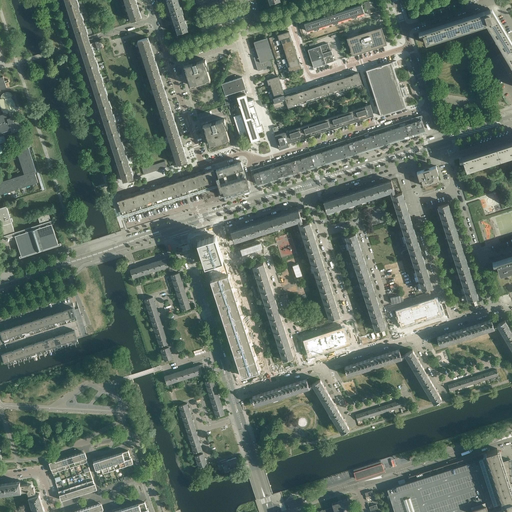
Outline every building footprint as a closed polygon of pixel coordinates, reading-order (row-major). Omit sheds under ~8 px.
[(80,9),(77,3),(76,0),(65,0),(70,12),(80,9)] [(379,10),(375,0),(370,0),(363,2),(364,2),(367,14),(379,10)] [(184,16),(181,10),(179,3),(170,6),(174,20),(184,16)] [(142,18),(137,4),(127,7),(132,21),(142,18)] [(338,21),(352,16),(352,18),(357,16),(357,15),(364,13),(362,5),(304,23),(307,31),(314,29),(314,30),(319,28),(319,27),(333,23),(333,24),(338,22),(338,21)] [(84,23),(82,16),(80,9),(70,12),(74,26),(84,23)] [(511,43),(492,9),(418,33),(419,34),(420,34),(422,33),(426,43),(486,24),(503,52),(504,55),(506,57),(507,60),(509,62),(510,65),(511,67),(511,43)] [(188,30),(186,23),(184,16),(174,20),(178,33),(188,30)] [(95,57),(90,41),(89,38),(84,23),(74,26),(79,41),(85,60),(95,57)] [(378,28),(376,28),(374,29),(370,30),(358,34),(354,36),(352,36),(347,38),(349,44),(350,49),(352,55),(353,55),(358,53),(359,53),(364,51),(364,52),(375,48),(379,47),(380,46),(382,46),(387,44),(385,38),(383,33),(381,27),(378,28)] [(291,36),(289,31),(278,35),(279,40),(291,36)] [(292,41),(291,36),(279,40),(281,44),(292,41)] [(152,51),(148,37),(138,40),(142,54),(152,51)] [(273,58),(271,53),(267,38),(254,42),(255,42),(256,47),(252,48),(255,57),(254,57),(258,71),(273,66),(271,59),(274,58),(273,58)] [(422,53),(427,51),(423,40),(418,42),(422,53)] [(294,45),(292,41),(281,44),(282,49),(294,45)] [(334,61),(332,54),(333,54),(331,50),(331,51),(328,43),(308,50),(314,67),(334,61)] [(295,50),(294,45),(282,49),(284,54),(295,50)] [(296,54),(295,50),(284,54),(285,58),(296,54)] [(157,65),(152,51),(142,54),(147,68),(157,65)] [(298,59),(296,54),(285,58),(287,63),(298,59)] [(99,71),(97,64),(95,57),(85,60),(89,74),(99,71)] [(211,80),(207,69),(209,69),(205,59),(184,66),(187,76),(188,75),(192,86),(211,80)] [(299,64),(298,59),(287,63),(288,67),(299,64)] [(408,95),(405,86),(400,88),(393,67),(398,65),(396,61),(393,62),(392,62),(366,70),(381,116),(406,107),(403,97),(408,95)] [(301,68),(299,64),(288,67),(290,72),(301,68)] [(161,78),(157,65),(147,68),(151,82),(161,78)] [(103,84),(101,77),(99,71),(89,74),(94,87),(103,84)] [(362,85),(358,73),(358,72),(355,73),(354,72),(348,74),(349,76),(340,78),(343,90),(358,85),(359,86),(362,85)] [(280,81),(278,76),(267,80),(268,84),(280,81)] [(256,126),(250,106),(255,104),(253,99),(248,100),(246,93),(245,94),(244,90),(246,89),(242,77),(238,78),(237,78),(238,78),(234,80),(234,79),(234,80),(230,81),(230,80),(230,81),(226,82),(222,83),(225,93),(223,94),(226,102),(225,103),(226,105),(227,105),(227,104),(238,101),(239,104),(240,106),(243,114),(241,115),(241,114),(233,116),(240,137),(249,135),(251,141),(261,138),(260,132),(258,132),(263,130),(261,124),(256,126)] [(166,92),(161,78),(151,82),(156,95),(166,92)] [(343,90),(340,78),(331,81),(330,80),(321,83),(325,96),(343,90)] [(281,85),(280,81),(268,84),(270,89),(281,85)] [(325,96),(321,83),(311,86),(312,87),(303,90),(307,102),(325,96)] [(108,97),(106,91),(103,84),(94,87),(98,100),(108,97)] [(283,90),(281,85),(270,89),(271,93),(283,90)] [(284,94),(283,90),(271,93),(273,98),(284,94)] [(307,102),(303,90),(294,93),(293,92),(287,94),(288,95),(285,96),(287,104),(288,109),(294,107),(293,106),(307,102)] [(12,99),(11,98),(12,96),(13,95),(13,94),(12,94),(12,93),(11,93),(10,92),(9,92),(8,92),(7,92),(6,92),(5,92),(4,93),(3,93),(3,94),(2,94),(2,95),(1,95),(1,96),(1,97),(1,98),(1,99),(0,98),(0,102),(4,114),(6,113),(8,118),(13,116),(13,119),(15,118),(16,117),(17,117),(17,116),(18,115),(18,114),(18,113),(18,112),(17,112),(15,110),(15,109),(15,108),(15,107),(15,106),(15,105),(14,104),(14,103),(14,102),(13,101),(13,100),(12,99)] [(170,106),(166,92),(156,95),(160,109),(170,106)] [(287,104),(285,96),(284,94),(273,98),(272,98),(275,108),(276,108),(276,109),(281,107),(280,106),(287,104)] [(112,111),(110,104),(108,97),(98,100),(102,114),(112,111)] [(292,140),(360,118),(373,114),(370,104),(289,130),(289,131),(285,132),(275,135),(279,149),(289,146),(288,142),(292,140)] [(174,119),(170,106),(160,109),(164,123),(174,119)] [(116,124),(114,117),(112,111),(102,114),(107,127),(116,124)] [(1,136),(0,133),(11,129),(12,132),(21,129),(18,120),(14,121),(13,119),(13,116),(8,118),(6,113),(4,114),(0,114),(0,153),(3,153),(1,147),(4,146),(3,143),(7,142),(4,135),(1,136)] [(425,130),(422,120),(420,116),(415,117),(419,132),(425,130)] [(419,132),(415,117),(405,121),(409,135),(419,132)] [(230,139),(226,128),(228,128),(224,118),(203,125),(206,135),(207,135),(211,145),(230,139)] [(179,133),(174,119),(164,123),(169,136),(179,133)] [(409,135),(405,121),(399,122),(404,137),(409,135)] [(404,137),(399,122),(383,127),(388,142),(404,137)] [(121,137),(118,131),(116,124),(107,127),(111,140),(121,137)] [(388,142),(383,127),(378,129),(383,143),(388,142)] [(383,143),(378,129),(373,131),(378,145),(383,143)] [(378,145),(373,131),(368,133),(369,135),(364,137),(363,134),(352,138),(357,152),(366,149),(367,148),(378,145)] [(183,147),(179,133),(169,136),(173,150),(183,147)] [(125,151),(123,144),(121,137),(111,140),(115,154),(125,151)] [(357,152),(352,138),(347,139),(351,154),(357,152)] [(351,154),(347,139),(341,141),(346,155),(351,154)] [(346,155),(341,141),(331,144),(336,159),(346,155)] [(511,143),(463,159),(466,170),(511,154),(511,143)] [(29,153),(27,148),(29,147),(28,144),(23,145),(24,148),(17,151),(19,156),(29,153)] [(336,159),(331,144),(326,146),(330,160),(336,159)] [(330,160),(326,146),(321,148),(325,162),(330,160)] [(187,160),(183,147),(173,150),(177,164),(187,160)] [(325,162),(321,148),(315,149),(320,164),(325,162)] [(320,164),(315,149),(310,151),(311,154),(306,155),(305,153),(300,154),(304,169),(315,165),(317,165),(320,164)] [(129,164),(127,157),(125,151),(115,154),(119,167),(129,164)] [(31,159),(29,153),(19,156),(21,162),(31,159)] [(304,169),(300,154),(294,156),(299,170),(304,169)] [(299,170),(294,156),(289,158),(294,172),(299,170)] [(294,172),(289,158),(279,161),(283,175),(294,172)] [(33,165),(31,159),(21,162),(22,168),(33,165)] [(250,189),(241,161),(214,170),(218,184),(219,187),(222,195),(224,194),(225,197),(250,189)] [(283,175),(279,161),(274,163),(278,177),(283,175)] [(278,177),(274,163),(268,164),(273,179),(278,177)] [(134,178),(131,171),(129,164),(119,167),(124,181),(134,178)] [(273,179),(268,164),(263,166),(268,180),(273,179)] [(35,171),(33,165),(22,168),(24,174),(35,171)] [(268,180),(263,166),(258,168),(262,182),(268,180)] [(439,180),(437,174),(438,173),(436,166),(428,168),(427,168),(426,168),(425,168),(425,169),(417,172),(419,180),(421,179),(423,185),(425,185),(425,187),(438,182),(437,181),(439,180)] [(262,182),(258,168),(252,170),(257,184),(262,182)] [(218,184),(214,170),(204,173),(208,187),(218,184)] [(38,182),(35,172),(29,174),(32,184),(38,182)] [(208,187),(204,173),(194,176),(198,191),(208,187)] [(32,184),(29,174),(23,176),(27,186),(32,184)] [(27,186),(23,176),(18,178),(21,188),(27,186)] [(198,191),(194,176),(183,180),(188,194),(198,191)] [(21,188),(18,178),(12,180),(15,190),(21,188)] [(15,190),(12,180),(6,181),(9,191),(15,190)] [(188,194),(183,180),(173,183),(178,197),(188,194)] [(9,191),(6,181),(0,183),(4,193),(9,191)] [(394,190),(391,181),(378,185),(381,195),(391,191),(394,191),(394,190)] [(178,197),(173,183),(163,186),(168,200),(178,197)] [(381,195),(378,185),(364,189),(367,199),(381,195)] [(168,200),(163,186),(153,189),(158,204),(168,200)] [(158,204),(153,189),(143,192),(148,207),(158,204)] [(367,199),(364,189),(351,194),(354,203),(367,199)] [(148,207),(143,192),(133,196),(138,210),(148,207)] [(406,206),(404,200),(402,192),(395,194),(393,195),(392,196),(396,209),(406,206)] [(354,203),(351,194),(337,198),(341,208),(354,203)] [(138,210),(133,196),(123,199),(128,213),(138,210)] [(341,208),(337,198),(324,202),(327,212),(341,208)] [(128,213),(123,199),(118,200),(118,202),(119,202),(123,215),(128,213)] [(452,217),(450,211),(447,203),(438,207),(442,220),(452,217)] [(11,218),(9,214),(7,206),(0,207),(0,218),(1,218),(3,225),(12,222),(13,221),(12,218),(11,218)] [(410,219),(408,214),(406,206),(396,209),(400,223),(410,219)] [(302,220),(299,210),(285,215),(288,224),(299,221),(302,220)] [(58,243),(54,229),(52,224),(54,223),(53,220),(51,220),(48,212),(38,215),(41,224),(15,232),(12,222),(3,225),(1,225),(4,235),(3,236),(4,239),(7,239),(7,240),(10,239),(9,238),(12,237),(16,236),(22,255),(19,256),(20,258),(61,245),(61,243),(58,243)] [(288,224),(285,215),(272,219),(275,229),(288,224)] [(456,230),(454,225),(452,217),(442,220),(446,234),(456,230)] [(275,229),(272,219),(258,223),(262,233),(275,229)] [(414,233),(413,227),(410,219),(400,223),(405,236),(414,233)] [(314,236),(312,230),(309,222),(303,224),(299,225),(304,239),(314,236)] [(262,233),(258,223),(245,227),(248,237),(262,233)] [(248,237),(245,227),(231,232),(235,242),(248,237)] [(460,244),(459,238),(456,230),(446,234),(451,247),(460,244)] [(360,247),(358,241),(355,233),(345,236),(350,250),(360,247)] [(419,246),(417,241),(414,233),(405,236),(409,249),(419,246)] [(318,249),(316,243),(314,236),(304,239),(308,252),(318,249)] [(216,237),(198,243),(242,380),(260,374),(216,237)] [(465,257),(463,252),(460,244),(451,247),(455,260),(465,257)] [(423,260),(421,254),(419,246),(409,249),(413,263),(423,260)] [(364,260),(362,254),(360,247),(350,250),(354,263),(364,260)] [(322,262),(320,257),(318,249),(308,252),(312,266),(322,262)] [(469,271),(467,265),(465,257),(455,260),(459,274),(469,271)] [(511,257),(496,263),(499,273),(511,269),(511,257)] [(168,266),(166,258),(161,260),(160,259),(158,260),(159,261),(154,262),(156,270),(168,266)] [(368,274),(366,268),(364,260),(354,263),(358,277),(368,274)] [(427,273),(426,268),(423,260),(413,263),(418,276),(427,273)] [(156,270),(154,262),(149,264),(149,263),(147,263),(147,264),(142,266),(145,274),(156,270)] [(326,276),(325,270),(322,262),(312,266),(317,279),(326,276)] [(267,276),(265,271),(263,263),(253,266),(257,279),(267,276)] [(145,274),(142,266),(137,267),(137,266),(135,267),(135,268),(130,270),(133,278),(145,274)] [(473,284),(472,279),(469,271),(459,274),(463,287),(473,284)] [(183,284),(181,279),(182,279),(182,277),(181,277),(179,272),(174,274),(171,275),(175,287),(183,284)] [(432,287),(430,281),(427,273),(418,276),(422,290),(432,287)] [(372,287),(371,281),(368,274),(358,277),(363,290),(372,287)] [(271,290),(270,284),(267,276),(257,279),(262,293),(271,290)] [(331,289),(329,284),(326,276),(317,279),(321,292),(331,289)] [(187,296),(185,291),(186,291),(185,289),(184,289),(183,284),(175,287),(179,298),(187,296)] [(478,298),(476,292),(473,284),(463,287),(468,301),(478,298)] [(377,300),(375,295),(372,287),(363,290),(367,303),(377,300)] [(335,303),(333,297),(331,289),(321,292),(325,306),(335,303)] [(276,303),(274,298),(271,290),(262,293),(266,306),(276,303)] [(191,308),(189,303),(190,302),(189,300),(188,301),(187,296),(179,298),(182,310),(191,308)] [(157,308),(155,304),(156,303),(155,301),(155,302),(153,297),(145,299),(149,311),(157,308)] [(411,307),(398,311),(402,325),(440,313),(436,299),(422,303),(423,305),(412,308),(411,307)] [(381,314),(379,308),(377,300),(367,303),(371,317),(381,314)] [(280,316),(278,311),(276,303),(266,306),(270,320),(280,316)] [(340,316),(338,311),(335,303),(325,306),(330,320),(340,316)] [(88,335),(85,327),(79,308),(75,309),(73,305),(5,327),(6,329),(0,331),(4,341),(7,352),(2,353),(5,363),(23,358),(26,357),(78,340),(77,338),(88,335)] [(160,320),(159,315),(160,315),(159,313),(158,313),(157,308),(149,311),(152,323),(160,320)] [(386,327),(384,322),(381,314),(371,317),(376,331),(386,327)] [(284,330),(283,324),(280,316),(270,320),(274,333),(284,330)] [(164,332),(163,327),(164,327),(163,325),(162,325),(160,320),(152,323),(156,334),(164,332)] [(494,328),(493,326),(491,320),(483,322),(483,321),(481,322),(481,323),(473,325),(476,334),(494,328)] [(511,337),(511,332),(510,330),(511,329),(510,327),(509,327),(505,320),(497,325),(507,341),(511,337)] [(476,334),(473,325),(465,328),(465,327),(463,328),(463,329),(455,331),(458,340),(476,334)] [(319,336),(305,340),(310,354),(348,342),(343,328),(330,332),(330,334),(319,337),(319,336)] [(289,343),(287,338),(284,330),(274,333),(279,347),(289,343)] [(458,340),(455,331),(448,334),(447,333),(445,333),(445,335),(437,337),(440,346),(458,340)] [(168,344),(166,339),(167,338),(167,336),(166,337),(164,332),(156,334),(160,346),(168,344)] [(293,357),(291,351),(289,343),(279,347),(283,360),(293,357)] [(173,359),(171,354),(172,353),(172,351),(171,352),(169,347),(161,349),(165,361),(173,359)] [(402,358),(401,356),(399,349),(391,352),(390,351),(388,351),(388,353),(381,355),(384,364),(402,358)] [(422,366),(418,359),(419,358),(418,356),(417,357),(412,350),(405,354),(414,371),(422,366)] [(384,364),(381,355),(373,358),(373,356),(370,357),(371,358),(363,361),(366,369),(384,364)] [(366,369),(363,361),(355,363),(355,362),(352,363),(353,364),(345,367),(347,375),(366,369)] [(202,373),(200,365),(195,366),(194,365),(192,366),(193,367),(188,369),(191,377),(202,373)] [(432,382),(428,375),(429,375),(427,373),(426,373),(422,366),(414,371),(424,387),(432,382)] [(191,377),(188,369),(183,370),(183,369),(181,369),(181,371),(176,372),(179,380),(191,377)] [(499,376),(497,369),(490,371),(492,378),(499,376)] [(492,378),(490,371),(484,373),(486,380),(492,378)] [(179,380),(176,372),(171,374),(171,372),(169,373),(169,374),(164,376),(167,384),(179,380)] [(486,380),(484,373),(478,375),(480,381),(486,380)] [(480,381),(478,375),(472,377),(474,383),(480,381)] [(474,383),(472,377),(466,379),(468,385),(474,383)] [(217,391),(215,386),(217,385),(216,383),(215,384),(213,379),(208,380),(205,381),(209,393),(217,391)] [(309,388),(309,386),(306,379),(299,381),(298,380),(296,381),(296,382),(288,385),(291,393),(309,388)] [(330,396),(326,389),(327,388),(325,386),(324,387),(320,379),(312,384),(322,400),(330,396)] [(468,385),(466,379),(460,381),(462,387),(468,385)] [(462,387),(460,381),(454,383),(456,389),(462,387)] [(442,399),(437,392),(438,391),(437,389),(436,389),(432,382),(424,387),(434,403),(442,399)] [(456,389),(454,383),(448,385),(450,391),(456,389)] [(291,393),(288,385),(281,387),(280,386),(278,387),(278,388),(270,391),(273,399),(291,393)] [(221,402),(219,397),(220,397),(220,395),(219,396),(217,391),(209,393),(213,405),(221,402)] [(273,399),(270,391),(263,393),(262,392),(260,393),(260,394),(252,396),(255,405),(273,399)] [(339,412),(335,405),(336,404),(335,402),(334,403),(330,396),(322,400),(332,417),(339,412)] [(406,405),(404,399),(398,401),(400,407),(406,405)] [(400,407),(398,401),(392,403),(394,409),(400,407)] [(225,414),(223,409),(224,409),(224,407),(222,407),(221,402),(213,405),(217,417),(225,414)] [(191,415),(189,410),(191,409),(190,408),(189,408),(187,403),(179,405),(183,417),(191,415)] [(394,409),(392,403),(386,405),(388,411),(394,409)] [(388,411),(386,405),(380,407),(382,413),(388,411)] [(382,413),(380,407),(374,409),(376,415),(382,413)] [(376,415),(374,409),(368,411),(370,417),(376,415)] [(370,417),(368,411),(361,413),(364,419),(370,417)] [(349,428),(345,421),(346,420),(345,418),(344,419),(339,412),(332,417),(341,433),(349,428)] [(364,419),(361,413),(355,415),(357,421),(364,419)] [(195,426),(193,422),(194,421),(194,419),(193,420),(191,415),(183,417),(187,429),(195,426)] [(198,438),(197,433),(198,433),(198,431),(196,431),(195,426),(187,429),(190,441),(198,438)] [(202,450),(201,445),(202,445),(201,443),(200,443),(198,438),(190,441),(194,453),(202,450)] [(511,511),(511,481),(510,459),(502,462),(497,448),(484,452),(463,459),(437,467),(431,469),(408,477),(410,481),(407,482),(404,483),(401,484),(387,488),(389,494),(391,499),(394,511),(473,511),(480,510),(481,511),(480,511),(511,511)] [(133,462),(132,457),(131,458),(128,450),(123,452),(126,464),(133,462)] [(87,457),(85,451),(79,454),(82,463),(87,461),(86,457),(87,457)] [(126,464),(123,452),(117,454),(121,466),(126,464)] [(207,465),(205,460),(207,460),(206,458),(205,458),(203,453),(195,456),(199,468),(207,465)] [(82,463),(79,454),(73,455),(76,465),(82,463)] [(121,466),(117,454),(111,456),(115,468),(121,466)] [(76,465),(73,455),(67,457),(70,467),(76,465)] [(115,468),(111,456),(105,458),(109,470),(115,468)] [(70,467),(67,457),(61,459),(64,469),(70,467)] [(230,467),(238,464),(236,457),(226,460),(225,459),(217,462),(219,468),(219,467),(223,466),(225,472),(230,471),(229,467),(230,467)] [(109,470),(105,458),(99,459),(103,472),(109,470)] [(61,459),(56,461),(55,461),(59,471),(64,469),(61,459)] [(103,472),(99,459),(94,461),(98,474),(103,472)] [(59,471),(55,461),(56,461),(55,460),(49,462),(53,472),(59,471)] [(93,479),(87,461),(82,463),(76,465),(70,467),(64,469),(59,471),(53,472),(59,490),(64,489),(70,487),(76,485),(82,483),(87,481),(93,479)] [(384,470),(383,470),(383,469),(381,461),(353,469),(356,477),(356,478),(356,479),(384,470)] [(97,489),(95,483),(94,483),(93,479),(87,481),(90,491),(97,489)] [(21,486),(20,484),(20,481),(5,483),(6,494),(21,492),(21,486)] [(90,491),(87,481),(82,483),(85,493),(90,491)] [(36,494),(34,487),(33,487),(32,484),(28,485),(28,483),(20,484),(21,486),(21,492),(27,491),(29,497),(36,494)] [(85,493),(82,483),(76,485),(79,494),(85,493)] [(79,494),(76,485),(70,487),(73,496),(79,494)] [(73,496),(70,487),(64,489),(67,498),(73,496)] [(67,498),(64,489),(59,490),(62,500),(67,498)] [(44,509),(42,502),(39,493),(36,494),(29,497),(34,511),(44,509)] [(352,511),(350,505),(349,500),(348,498),(341,500),(339,501),(332,503),(333,507),(325,509),(323,510),(322,510),(317,511),(316,511),(352,511)] [(149,511),(148,509),(147,509),(145,502),(139,504),(141,511),(149,511)]
